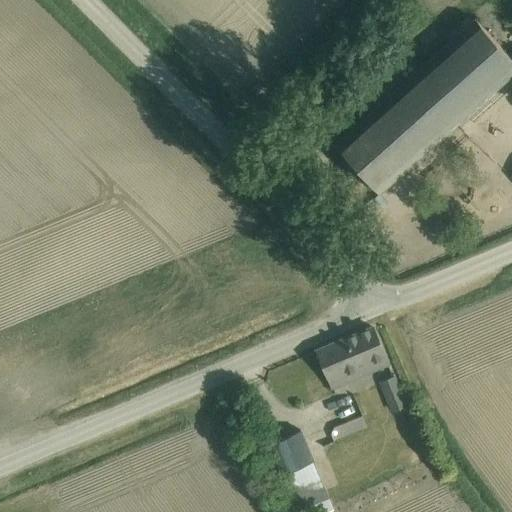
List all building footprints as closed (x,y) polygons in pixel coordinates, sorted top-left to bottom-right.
[(377,192),(511,73),(511,64),(473,21),(334,144),(377,192)] [(242,291),(266,290),(265,275),(241,276),(242,291)] [(378,325),(321,349),(331,372),(373,355),(377,366),(392,360),(378,325)] [(396,407),(410,402),(398,373),(384,378),(396,407)] [(340,439),(372,426),(366,413),(335,426),(340,439)] [(331,496),(304,428),(273,441),(300,509),(331,496)]
